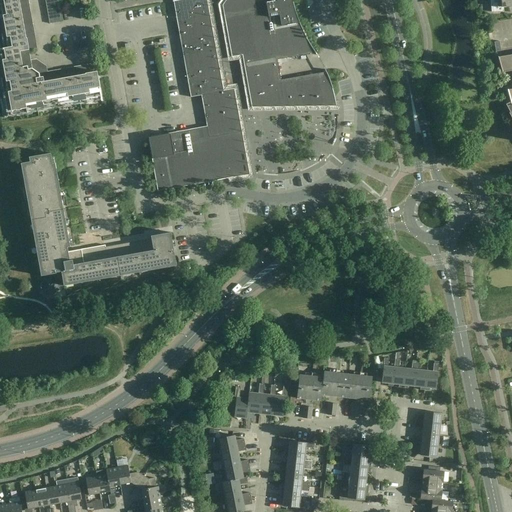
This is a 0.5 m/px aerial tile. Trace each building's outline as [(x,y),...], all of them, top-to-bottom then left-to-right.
[(102,100),(95,63),(47,72),(44,70),(45,68),(35,61),(34,63),(31,61),(29,50),(37,49),(28,0),(0,0),(0,98),(3,117),(3,118),(28,113),(27,113),(101,100),(102,100)] [(58,0),(45,0),(50,24),(63,22),(61,11),(58,0)] [(175,12),(208,6),(206,0),(178,0),(171,1),(171,2),(173,2),(175,12)] [(226,0),(225,1),(222,6),(224,15),(232,57),(242,55),(252,108),(336,106),(336,108),(337,109),(337,108),(337,107),(337,106),(334,94),(327,72),(281,80),(277,60),(316,53),(302,28),(293,1),(292,0),(226,0)] [(511,0),(491,0),(492,12),(504,12),(504,8),(511,7),(511,0)] [(175,12),(177,23),(210,17),(208,6),(175,12)] [(177,23),(179,33),(212,27),(210,17),(177,23)] [(179,33),(181,44),(214,38),(212,27),(179,33)] [(183,51),(185,65),(218,59),(214,38),(181,44),(183,51)] [(511,55),(499,58),(499,57),(498,57),(503,73),(511,71),(511,72),(511,89),(508,91),(508,90),(511,104),(507,106),(506,105),(510,113),(509,113),(511,118),(511,55)] [(185,65),(187,76),(219,70),(218,59),(185,65)] [(191,97),(201,96),(201,95),(223,91),(219,70),(187,76),(191,97)] [(234,89),(223,91),(201,95),(201,96),(203,106),(236,100),(234,89)] [(203,106),(205,116),(238,110),(236,100),(203,106)] [(205,116),(207,126),(207,127),(240,121),(238,110),(205,116)] [(240,121),(207,127),(209,138),(242,132),(240,121)] [(249,175),(242,132),(209,138),(207,127),(207,126),(148,137),(158,191),(249,175)] [(50,153),(45,154),(29,157),(30,162),(21,164),(23,173),(25,173),(29,192),(26,192),(29,210),(32,210),(36,229),(33,230),(36,248),(39,247),(42,266),(39,267),(41,276),(44,276),(45,279),(40,285),(42,292),(48,296),(55,295),(59,289),(58,287),(62,286),(63,291),(80,287),(95,285),(112,283),(133,279),(150,276),(168,273),(177,272),(170,233),(151,236),(153,250),(73,265),(72,260),(70,260),(67,247),(70,247),(68,237),(66,238),(64,231),(62,219),(65,218),(62,200),(59,200),(57,190),(55,181),(58,181),(55,163),(52,163),(50,153)] [(393,387),(393,384),(395,367),(394,367),(388,367),(389,359),(384,358),(382,383),(389,383),(388,386),(393,387)] [(393,384),(399,385),(399,388),(403,388),(405,369),(399,368),(400,360),(395,359),(394,367),(395,367),(393,384)] [(405,369),(403,388),(407,389),(408,386),(414,386),(417,362),(413,361),(412,369),(405,369)] [(421,362),(417,362),(414,386),(421,387),(420,390),(425,391),(427,371),(420,370),(421,362)] [(433,372),(427,371),(425,391),(429,391),(429,388),(436,389),(439,364),(434,364),(433,372)] [(324,372),(323,378),(324,378),(322,395),(334,397),(336,373),(324,372)] [(348,375),(336,373),(334,397),(346,398),(348,375)] [(297,399),(309,400),(312,377),(300,375),(297,399)] [(360,376),(348,375),(346,398),(358,399),(360,376)] [(372,377),(360,376),(358,399),(370,400),(372,377)] [(324,378),(323,378),(312,377),(309,400),(321,401),(322,395),(324,378)] [(282,397),(275,396),(273,396),(271,415),(283,417),(285,397),(287,398),(289,382),(284,381),(282,397)] [(247,413),(259,414),(261,394),(263,394),(264,384),(260,384),(259,394),(249,393),(248,399),(249,399),(247,413)] [(270,395),(263,394),(261,394),(259,414),(271,415),(273,396),(275,396),(276,386),(272,385),(270,395)] [(247,419),(247,413),(249,399),(248,399),(240,398),(241,388),(236,387),(235,398),(236,398),(234,417),(247,419)] [(336,416),(337,404),(329,403),(328,415),(336,416)] [(311,419),(312,413),(312,407),(304,406),(303,418),(311,419)] [(359,418),(361,407),(353,406),(351,418),(359,418)] [(415,422),(440,425),(442,414),(425,412),(424,420),(422,419),(421,417),(416,416),(415,422)] [(440,425),(415,422),(415,428),(420,428),(421,426),(423,426),(423,434),(439,435),(440,425)] [(210,429),(209,437),(217,438),(218,430),(210,429)] [(413,443),(438,446),(439,435),(423,434),(422,441),(420,441),(419,438),(414,438),(413,443)] [(221,450),(245,445),(244,439),(239,440),(238,443),(236,443),(235,436),(218,439),(221,450)] [(285,452),(305,454),(306,448),(314,449),(314,444),(290,441),(289,448),(286,448),(285,452)] [(369,457),(372,458),(372,453),(369,453),(370,446),(346,443),(345,448),(353,449),(352,455),(369,457)] [(438,446),(413,443),(412,449),(417,450),(419,447),(421,448),(420,455),(437,457),(438,446)] [(223,460),(239,457),(238,450),(240,449),(241,451),(246,450),(245,445),(221,450),(223,460)] [(92,452),(93,457),(103,451),(102,446),(92,452)] [(287,463),(312,466),(312,461),(304,460),(305,454),(285,452),(285,456),(288,456),(287,463)] [(368,463),(369,457),(352,455),(344,454),(344,459),(352,460),(351,466),(371,468),(371,464),(368,463)] [(225,471),(249,466),(248,460),(243,461),(243,464),(241,464),(239,457),(223,460),(225,471)] [(284,469),(283,473),(303,475),(303,469),(311,470),(312,466),(287,463),(287,470),(284,469)] [(128,466),(117,468),(120,485),(131,483),(136,486),(143,476),(138,473),(130,474),(128,466)] [(251,471),(249,466),(225,471),(227,481),(227,482),(243,478),(242,471),(244,470),(246,473),(251,471)] [(371,468),(351,466),(350,472),(342,471),(342,476),(367,478),(367,472),(370,472),(371,468)] [(110,487),(120,485),(117,468),(106,470),(107,475),(107,474),(110,487)] [(423,480),(443,482),(444,472),(413,469),(413,474),(423,476),(423,479),(423,480)] [(286,478),(285,484),(309,487),(310,483),(302,482),(303,475),(283,473),(283,478),(286,478)] [(107,475),(97,476),(100,493),(111,491),(110,487),(107,474),(107,475)] [(100,493),(97,476),(86,478),(89,495),(100,493)] [(142,490),(144,501),(160,498),(158,487),(157,487),(155,478),(149,479),(144,476),(143,476),(136,486),(142,490)] [(349,487),(368,489),(369,485),(366,485),(367,478),(342,476),(341,480),(349,481),(349,487)] [(67,479),(72,505),(75,505),(77,504),(76,500),(82,499),(78,477),(67,479)] [(224,493),(241,490),(239,482),(241,482),(243,484),(248,483),(247,477),(243,478),(227,482),(227,481),(222,482),(224,493)] [(442,491),(443,482),(423,480),(423,479),(412,478),(412,484),(422,485),(422,489),(442,491)] [(68,506),(69,510),(75,509),(75,505),(72,505),(67,479),(56,481),(57,486),(60,503),(67,502),(68,506)] [(281,495),(300,497),(301,491),(309,492),(309,487),(285,484),(284,491),(281,491),(281,495)] [(46,488),(50,505),(60,503),(57,486),(46,488)] [(368,489),(349,487),(348,494),(340,493),(340,497),(364,500),(365,493),(368,494),(368,489)] [(46,488),(36,490),(39,507),(50,505),(46,488)] [(441,501),(442,491),(422,489),(421,493),(411,492),(410,498),(422,499),(441,501)] [(39,507),(36,490),(25,492),(28,509),(39,507)] [(227,504),(251,499),(250,493),(245,494),(244,497),(242,497),(241,490),(224,493),(227,504)] [(300,497),(281,495),(280,499),(283,499),(282,506),(307,509),(308,504),(300,503),(300,497)] [(9,504),(10,511),(22,511),(19,497),(8,499),(9,504)] [(144,511),(146,511),(145,511),(162,508),(160,498),(144,501),(145,507),(136,508),(136,510),(132,511),(144,511)] [(252,504),(251,499),(227,504),(228,511),(240,511),(245,511),(244,503),(246,503),(247,505),(252,504)] [(453,502),(441,501),(422,499),(421,504),(432,505),(431,509),(452,511),(453,502)] [(101,501),(94,503),(97,511),(105,509),(101,501)]
